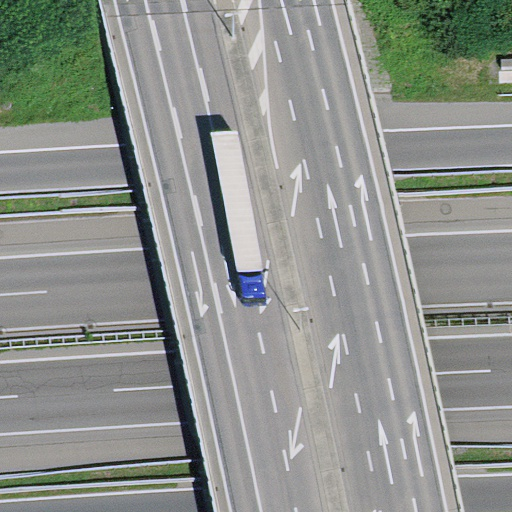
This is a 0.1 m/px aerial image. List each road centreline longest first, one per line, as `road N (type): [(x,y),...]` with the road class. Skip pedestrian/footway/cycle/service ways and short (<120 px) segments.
road 1 (secondary): [(164,0),(281,511)]
road 2 (secondary): [(398,511),(284,6)]
road 3 (motorway): [(0,397),(511,369)]
road 4 (motorway): [(511,267),(0,294)]
road 5 (motorway): [(511,145),(0,172)]
road 6 (motorway): [(143,511),(511,493)]
